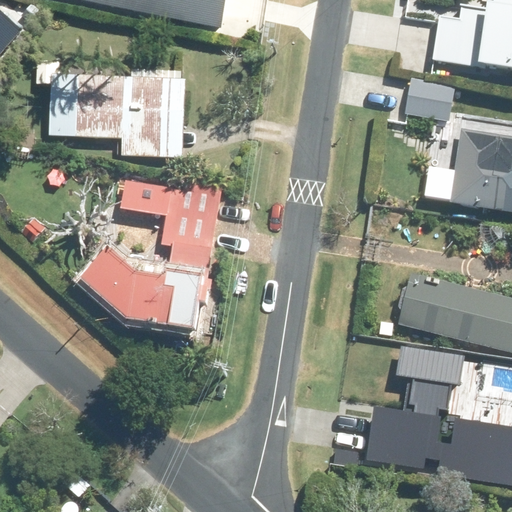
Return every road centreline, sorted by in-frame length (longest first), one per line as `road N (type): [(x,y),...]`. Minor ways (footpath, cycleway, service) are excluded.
road 1 (residential): [(336,0),(267,437),(244,511)]
road 2 (residential): [(227,511),(0,312)]
